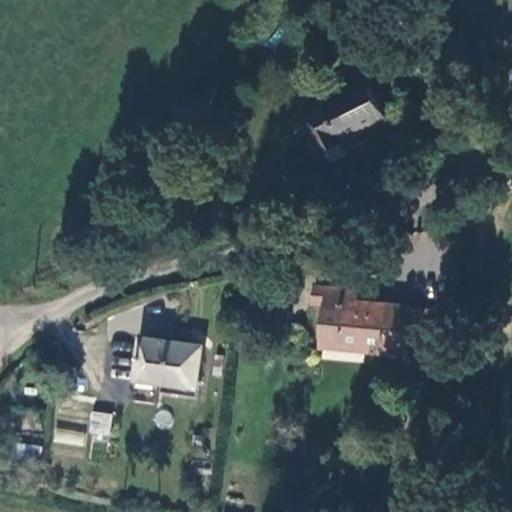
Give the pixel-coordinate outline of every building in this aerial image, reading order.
[(303,114),(323,152),(388,120),(369,82),(303,114)] [(361,289),(318,286),(315,304),(328,306),(324,338),(367,342),(366,352),(408,358),(411,337),(430,341),(434,310),(413,307),(413,305),(359,299),(361,289)] [(138,379),(198,390),(206,347),(145,336),(138,379)] [(367,342),(324,338),(323,348),(366,352),(367,342)] [(95,413),(93,431),(114,433),(116,414),(95,413)] [(83,450),(86,433),(55,427),(52,445),(83,450)] [(36,431),(7,428),(8,437),(34,439),(36,431)] [(33,445),(7,443),(6,454),(32,456),(33,445)]
